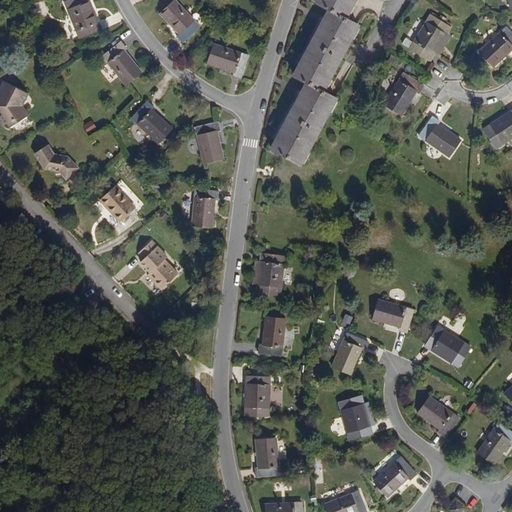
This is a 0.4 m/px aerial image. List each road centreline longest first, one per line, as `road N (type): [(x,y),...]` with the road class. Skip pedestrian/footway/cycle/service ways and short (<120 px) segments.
road 1 (residential): [(241,511),(220,399),(254,111)]
road 2 (residential): [(150,327),(0,170)]
road 3 (residential): [(126,0),(144,40),(192,84),(254,111)]
road 4 (residential): [(398,367),(390,396),(403,434),(449,465)]
